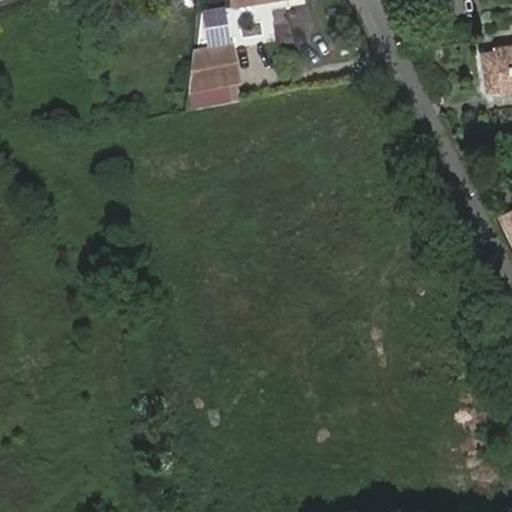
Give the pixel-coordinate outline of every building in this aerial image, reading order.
[(110,0),(112,10),(130,7),(128,0),(110,0)] [(232,0),(234,10),(292,0),(232,0)] [(229,46),(189,55),(186,95),(237,85),(229,46)] [(496,56),(500,93),(501,98),(511,96),(511,47),(495,49),(496,56)] [(485,95),(500,93),(496,56),(482,57),(485,95)] [(102,105),(169,102),(167,66),(100,69),(102,105)] [(237,85),(186,95),(185,108),(241,98),(237,85)]
